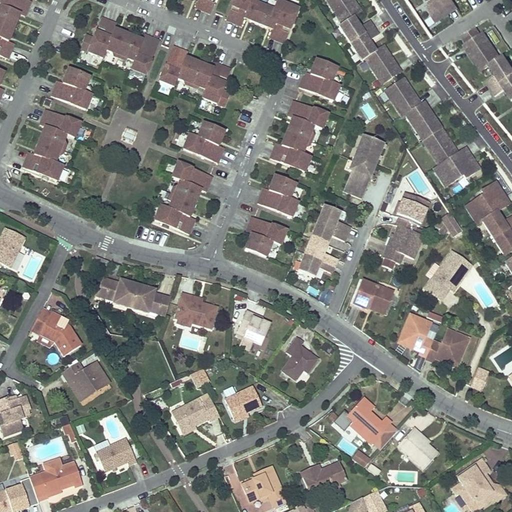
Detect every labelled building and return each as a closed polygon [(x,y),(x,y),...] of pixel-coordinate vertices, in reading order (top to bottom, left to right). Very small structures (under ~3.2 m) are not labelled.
[(0,0),(0,56),(7,60),(10,52),(13,44),(8,42),(10,36),(13,29),(16,22),(19,15),(24,17),(27,10),(30,2),(24,0),(0,0)] [(196,0),(198,1),(195,8),(202,11),(209,14),(215,0),(196,0)] [(234,0),(226,20),(233,23),(240,26),(244,19),(249,21),(258,25),(266,28),(272,31),(268,38),(276,41),(283,44),(292,23),(293,20),(297,10),(282,4),(276,2),(272,11),(264,7),(257,4),(258,0),(234,0)] [(353,0),(325,0),(341,24),(338,26),(350,44),(361,61),(365,59),(381,85),(401,72),(391,57),(387,60),(380,49),(375,52),(369,42),(378,36),(369,22),(360,28),(353,17),(358,14),(350,4),(354,1),(353,0)] [(424,0),(430,7),(426,9),(435,23),(450,14),(448,11),(455,6),(450,0),(424,0)] [(361,12),(354,1),(350,4),(358,14),(361,12)] [(215,14),(212,21),(219,24),(222,17),(215,14)] [(91,44),(83,40),(80,50),(102,59),(105,51),(119,57),(132,62),(130,70),(144,76),(148,66),(150,63),(158,42),(152,39),(144,36),(141,41),(134,39),(128,36),(121,33),(114,30),(116,25),(108,22),(101,19),(93,40),(91,44)] [(476,30),(462,39),(466,45),(463,47),(473,62),(477,59),(484,70),(489,67),(495,78),(486,84),(495,98),(504,91),(511,102),(511,101),(511,71),(503,58),(499,60),(498,61),(493,53),(494,52),(483,34),(480,36),(476,30)] [(164,38),(161,46),(168,49),(171,41),(164,38)] [(384,46),(380,49),(387,60),(391,57),(384,46)] [(227,98),(219,95),(221,91),(229,71),(222,68),(214,65),(212,70),(205,67),(199,64),(193,62),(185,59),(187,54),(180,51),(172,48),(164,68),(162,72),(158,81),(174,87),(177,79),(190,85),(204,91),(201,98),(223,107),(227,98)] [(477,59),(473,62),(480,73),(484,70),(477,59)] [(304,73),(298,88),(332,102),(338,88),(330,84),(336,69),(315,61),(309,75),(304,73)] [(54,89),(51,96),(72,105),(75,106),(85,110),(91,95),(83,92),(88,79),(68,70),(65,77),(62,83),(57,81),(54,89)] [(403,79),(400,81),(407,93),(411,90),(403,79)] [(391,99),(389,100),(401,118),(405,116),(416,134),(420,132),(430,147),(427,149),(438,167),(433,170),(444,188),(462,176),(465,180),(479,170),(473,161),(470,158),(467,160),(462,151),(457,154),(448,139),(444,142),(430,121),(434,118),(424,103),(420,105),(411,90),(407,93),(400,81),(386,91),(391,99)] [(292,90),(289,97),(296,100),(299,93),(292,90)] [(45,98),(42,105),(49,108),(52,101),(45,98)] [(272,152),(269,159),(303,173),(309,158),(301,155),(307,141),(313,127),(320,131),(327,116),(317,112),(314,111),(293,102),(289,109),(286,117),(292,119),(289,126),(286,133),(283,140),(280,147),(275,144),(272,152)] [(25,161),(22,167),(43,177),(46,178),(56,182),(62,167),(54,163),(60,150),(66,136),(73,139),(80,125),(70,121),(67,119),(45,110),(42,118),(39,125),(44,128),(42,135),(39,142),(36,148),(34,155),(28,153),(25,161)] [(434,118),(430,121),(444,142),(448,139),(434,118)] [(189,135),(182,150),(192,154),(195,155),(217,164),(220,156),(223,149),(217,147),(220,140),(223,132),(203,124),(197,138),(189,135)] [(126,128),(121,139),(132,144),(137,133),(126,128)] [(420,132),(416,134),(422,143),(427,149),(430,147),(420,132)] [(362,136),(353,159),(373,168),(383,145),(362,136)] [(465,149),(462,151),(467,160),(470,158),(465,149)] [(350,172),(345,185),(360,191),(365,178),(369,180),(373,168),(353,159),(352,162),(348,171),(350,172)] [(160,206),(154,221),(164,225),(166,226),(188,235),(191,228),(194,220),(189,218),(192,211),(195,204),(197,197),(200,191),(205,192),(208,185),(211,178),(190,169),(187,168),(177,164),(171,178),(179,182),(174,195),(168,209),(160,206)] [(213,167),(210,173),(217,176),(220,169),(213,167)] [(259,197),(257,204),(278,213),(282,214),(291,218),(297,203),(289,199),(294,186),(274,177),(271,184),(268,191),(263,189),(259,197)] [(365,178),(360,191),(364,193),(369,180),(365,178)] [(511,217),(502,224),(496,214),(506,207),(501,200),(504,198),(495,184),(481,193),(483,196),(487,203),(481,206),(478,200),(465,208),(476,227),(482,223),(504,257),(511,252),(511,238),(511,237),(511,217)] [(345,185),(342,192),(349,195),(357,198),(360,191),(345,185)] [(400,203),(394,217),(398,219),(395,226),(397,227),(412,233),(415,226),(419,227),(428,203),(404,193),(400,203)] [(487,203),(483,196),(478,200),(481,206),(487,203)] [(392,216),(394,217),(400,203),(398,202),(392,216)] [(250,206),(247,213),(255,216),(258,209),(250,206)] [(324,206),(317,223),(347,235),(350,228),(336,222),(340,213),(337,212),(324,206)] [(453,223),(448,215),(440,221),(443,226),(447,232),(453,223)] [(247,243),(245,249),(266,258),(271,244),(279,247),(286,232),(276,228),(272,227),(251,218),(248,226),(245,233),(250,235),(247,243)] [(317,223),(311,239),(324,245),(327,246),(331,237),(344,243),(347,235),(317,223)] [(460,233),(453,223),(447,232),(452,239),(460,233)] [(447,232),(443,226),(437,235),(442,237),(447,232)] [(385,249),(382,258),(386,260),(395,264),(398,265),(402,256),(413,260),(423,237),(412,233),(397,227),(394,237),(388,250),(385,249)] [(0,264),(9,269),(24,238),(5,229),(0,238),(0,264)] [(391,236),(385,249),(388,250),(394,237),(391,236)] [(311,239),(304,255),(334,267),(337,260),(323,255),(327,246),(324,245),(311,239)] [(451,254),(424,292),(441,304),(449,293),(453,295),(472,269),(451,254)] [(334,267),(304,255),(297,271),(311,277),(314,278),(318,269),(331,275),(334,267)] [(106,267),(108,262),(95,257),(93,263),(106,267)] [(395,264),(386,260),(383,267),(393,271),(395,264)] [(103,278),(94,297),(105,300),(108,294),(115,296),(113,302),(112,305),(130,310),(137,285),(119,280),(118,283),(103,278)] [(367,311),(367,309),(369,305),(385,311),(392,293),(375,287),(375,288),(361,282),(352,304),(367,311)] [(137,285),(130,310),(148,315),(149,313),(150,306),(158,309),(156,315),(165,317),(170,298),(155,293),(156,290),(137,285)] [(326,305),(332,295),(323,290),(318,300),(326,305)] [(108,294),(105,300),(113,302),(115,296),(108,294)] [(175,318),(177,318),(193,323),(211,329),(217,308),(201,303),(190,300),(191,296),(182,294),(175,318)] [(369,305),(367,309),(383,316),(385,311),(369,305)] [(150,306),(149,313),(156,315),(158,309),(150,306)] [(42,309),(40,314),(57,323),(60,318),(42,309)] [(40,314),(33,327),(42,332),(40,336),(55,343),(63,357),(80,347),(68,328),(66,327),(68,323),(60,318),(57,323),(40,314)] [(431,314),(429,318),(441,323),(443,319),(431,314)] [(245,315),(237,332),(244,335),(242,341),(260,349),(269,329),(261,325),(260,325),(259,325),(251,322),(252,318),(245,315)] [(432,342),(425,339),(431,325),(409,315),(398,341),(408,348),(418,353),(418,354),(426,358),(432,342)] [(193,323),(177,318),(176,322),(192,327),(193,323)] [(431,325),(425,339),(432,342),(439,328),(431,325)] [(33,327),(31,331),(40,336),(42,332),(33,327)] [(426,358),(425,360),(433,364),(435,359),(456,368),(468,340),(446,331),(440,346),(432,343),(432,342),(426,358)] [(237,332),(235,338),(242,341),(244,335),(237,332)] [(55,343),(40,336),(37,341),(51,349),(55,343)] [(292,358),(281,372),(295,382),(303,371),(307,374),(317,361),(299,348),(302,344),(296,339),(286,353),(292,358)] [(77,364),(62,373),(68,382),(71,380),(84,400),(109,384),(96,363),(82,372),(77,364)] [(476,369),(469,387),(480,391),(488,374),(476,369)] [(201,370),(196,372),(203,385),(207,383),(201,370)] [(196,372),(190,375),(197,388),(203,385),(196,372)] [(71,380),(68,382),(80,402),(84,400),(71,380)] [(224,400),(233,420),(247,414),(261,407),(252,387),(235,395),(227,399),(224,400)] [(224,393),(227,399),(235,395),(233,389),(224,393)] [(5,400),(0,401),(0,413),(1,416),(3,421),(0,422),(0,429),(3,438),(23,431),(20,421),(22,419),(21,414),(27,411),(30,410),(26,398),(16,401),(7,404),(5,400)] [(171,414),(181,432),(194,426),(208,419),(209,422),(219,417),(210,398),(200,403),(199,400),(171,414)] [(363,398),(361,401),(369,409),(367,411),(369,413),(374,409),(363,398)] [(361,401),(346,417),(352,423),(349,426),(370,446),(372,444),(389,426),(390,424),(384,419),(380,423),(369,413),(367,411),(369,409),(361,401)] [(397,424),(409,410),(399,401),(387,415),(397,424)] [(247,414),(233,420),(236,425),(250,419),(247,414)] [(346,417),(343,420),(349,426),(352,423),(346,417)] [(69,425),(62,428),(65,436),(68,435),(73,433),(69,425)] [(194,426),(181,432),(183,435),(195,429),(194,426)] [(389,426),(372,444),(380,451),(396,432),(389,426)] [(427,446),(417,437),(419,434),(413,428),(396,447),(423,470),(437,454),(427,446)] [(73,433),(68,435),(72,443),(76,441),(73,433)] [(419,434),(417,437),(427,446),(429,443),(419,434)] [(125,440),(95,453),(104,473),(127,463),(128,466),(136,463),(125,440)] [(20,454),(17,443),(7,447),(11,457),(13,457),(20,454)] [(358,453),(352,460),(364,469),(370,462),(358,453)] [(43,465),(45,472),(61,467),(59,460),(43,465)] [(459,495),(466,505),(472,501),(477,502),(481,508),(491,501),(496,502),(505,496),(499,487),(491,485),(489,482),(484,484),(480,477),(484,475),(488,472),(480,460),(456,477),(460,484),(452,490),(454,493),(459,495)] [(37,501),(46,498),(45,495),(58,491),(73,486),(74,488),(82,486),(74,463),(61,467),(45,472),(29,478),(37,501)] [(313,474),(310,468),(300,473),(310,496),(323,491),(339,484),(346,481),(339,463),(320,471),(313,474)] [(318,465),(310,468),(313,474),(320,471),(318,465)] [(371,467),(368,472),(376,478),(380,473),(371,467)] [(255,479),(241,485),(245,494),(249,493),(253,502),(267,496),(273,508),(286,503),(271,468),(257,474),(259,478),(255,479)] [(489,482),(484,475),(480,477),(484,484),(489,482)] [(339,484),(323,491),(325,494),(340,488),(339,484)] [(4,492),(0,493),(0,511),(6,511),(11,510),(11,511),(17,511),(28,508),(21,486),(4,492)] [(376,492),(361,499),(367,511),(384,511),(385,511),(376,492)] [(351,507),(349,511),(365,511),(366,511),(367,511),(361,499),(350,504),(351,507)] [(472,501),(466,505),(471,511),(474,511),(481,508),(477,502),(472,501)]
